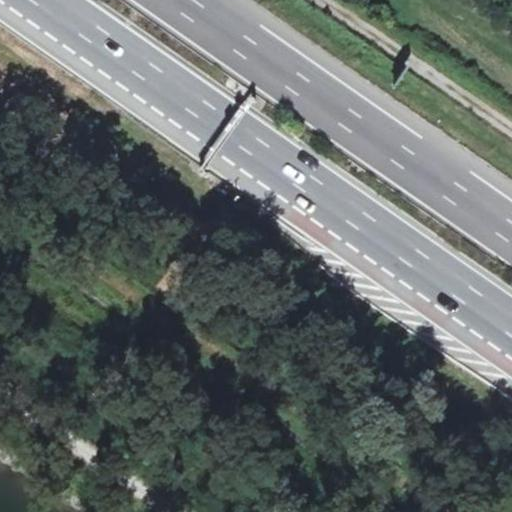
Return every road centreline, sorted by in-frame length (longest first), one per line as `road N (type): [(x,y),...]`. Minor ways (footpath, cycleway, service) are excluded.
road 1 (motorway): [(49,0),(511,327)]
road 2 (motorway): [(511,206),(217,0)]
road 3 (track): [(511,132),(315,0)]
road 4 (track): [(182,511),(0,385)]
